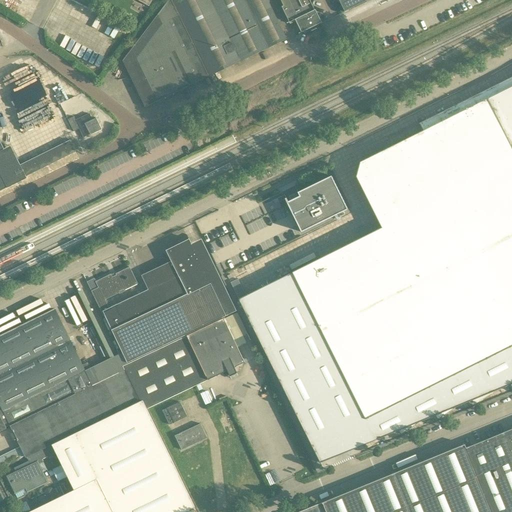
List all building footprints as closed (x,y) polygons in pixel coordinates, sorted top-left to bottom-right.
[(208,77),(286,39),(266,0),(169,0),(123,61),(145,107),(208,77)] [(280,0),(284,7),(282,7),(290,24),(296,21),(302,32),(320,23),(308,0),(280,0)] [(339,0),(344,11),(367,0),(339,0)] [(25,177),(75,152),(63,127),(32,143),(0,78),(0,191),(26,178),(25,177)] [(511,86),(487,99),(511,150),(511,86)] [(463,91),(432,104),(434,108),(441,106),(443,111),(447,109),(445,104),(458,99),(460,103),(467,100),(463,91)] [(73,132),(79,129),(84,138),(90,135),(101,130),(96,118),(92,120),(89,114),(75,121),(74,117),(67,120),(73,132)] [(288,201),(286,202),(301,233),(348,210),(331,176),(298,193),(299,197),(296,198),(295,196),(290,198),(291,201),(288,202),(288,201)] [(368,225),(356,231),(360,239),(372,233),(368,225)] [(122,352),(120,354),(126,366),(227,317),(227,316),(210,282),(189,240),(166,251),(178,275),(119,304),(121,308),(103,317),(111,332),(112,332),(122,352)] [(138,284),(134,276),(129,267),(112,276),(111,274),(95,282),(98,288),(91,291),(103,317),(121,308),(119,304),(109,309),(105,300),(120,293),(119,291),(123,289),(124,291),(138,284)] [(238,279),(233,281),(240,296),(245,293),(238,279)] [(74,298),(67,302),(75,319),(79,317),(77,314),(82,311),(78,303),(77,303),(74,298)] [(0,336),(0,404),(1,407),(3,411),(84,371),(55,310),(0,336)] [(25,458),(27,457),(37,452),(52,445),(143,401),(147,409),(245,363),(234,340),(247,334),(237,313),(227,317),(126,366),(120,354),(84,371),(3,411),(1,407),(0,408),(0,431),(6,429),(5,428),(10,426),(25,458)] [(184,511),(195,507),(194,504),(147,409),(143,401),(52,445),(56,453),(74,490),(46,504),(30,511),(184,511)] [(166,408),(167,409),(163,410),(170,425),(173,423),(174,423),(187,417),(180,402),(167,408),(166,408)] [(181,450),(207,438),(200,424),(175,436),(181,450)] [(511,511),(511,429),(466,448),(464,445),(299,511),(511,511)] [(42,459),(56,453),(52,445),(37,452),(27,457),(29,462),(15,469),(16,472),(6,476),(15,493),(25,488),(27,492),(47,482),(38,464),(43,462),(42,459)] [(294,472),(303,468),(300,457),(290,460),(294,472)]
